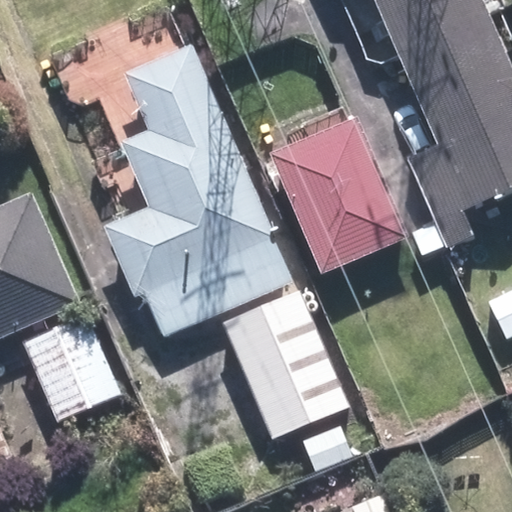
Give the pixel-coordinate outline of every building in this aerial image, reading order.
[(461,215),(511,191),(511,103),(464,0),(355,0),(425,152),(399,164),(440,253),(472,239),(461,215)] [(284,285),(178,52),(109,83),(135,140),(109,152),(139,217),(94,237),(125,305),(136,299),(156,343),(284,285)] [(342,124),(256,162),(310,283),(396,246),(342,124)] [(0,340),(70,309),(21,200),(0,209),(0,340)] [(511,339),(511,292),(482,307),(499,345),(511,339)] [(340,412),(287,297),(214,330),(267,446),(340,412)] [(113,400),(77,320),(14,348),(50,428),(113,400)] [(348,457),(337,432),(298,450),(309,474),(348,457)]
